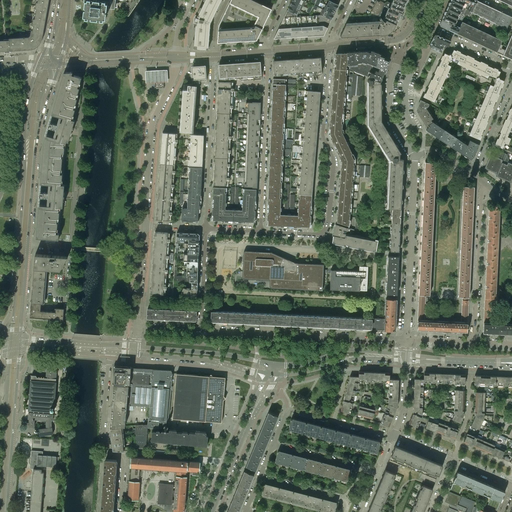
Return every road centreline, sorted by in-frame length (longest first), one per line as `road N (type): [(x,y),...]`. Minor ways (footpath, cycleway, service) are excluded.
road 1 (residential): [(200,329),(406,338)]
road 2 (residential): [(324,230),(334,161),(321,135),(329,47)]
road 3 (residential): [(84,63),(72,247)]
road 4 (residential): [(406,338),(414,156)]
road 5 (secondary): [(38,65),(27,96),(18,243)]
road 6 (residential): [(267,52),(260,231)]
road 7 (residential): [(121,511),(124,455),(106,454),(103,424),(110,357)]
road 8 (residential): [(205,227),(214,56)]
road 9 (residential): [(143,225),(151,128),(176,60)]
road 10 (secondary): [(7,511),(20,348)]
road 11 (residential): [(484,183),(473,342)]
road 12 (tertiary): [(274,364),(134,346)]
road 13 (tertiary): [(406,353),(351,350),(274,364)]
road 14 (secondary): [(28,244),(43,112)]
road 15 (tertiary): [(276,373),(361,357),(406,360)]
road 16 (residential): [(414,156),(389,115),(396,39)]
road 17 (tertiary): [(176,53),(89,58),(75,51),(67,32)]
